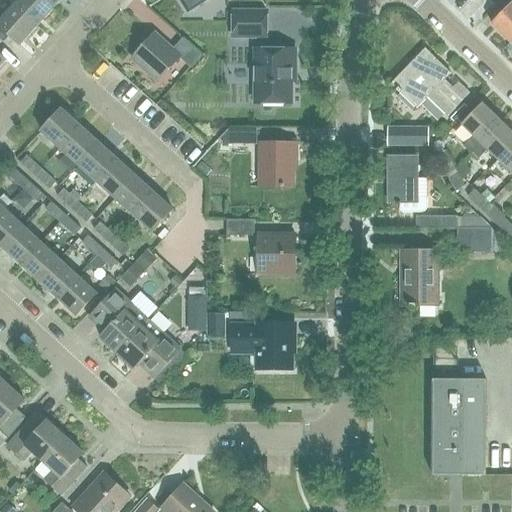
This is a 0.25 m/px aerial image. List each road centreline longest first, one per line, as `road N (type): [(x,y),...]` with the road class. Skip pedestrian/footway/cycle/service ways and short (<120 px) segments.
road 1 (unclassified): [(362,0),(350,74),(345,433)]
road 2 (residential): [(0,306),(134,430),(345,433)]
road 3 (residential): [(172,260),(195,231),(193,186),(55,63)]
road 4 (residential): [(424,0),(511,85)]
